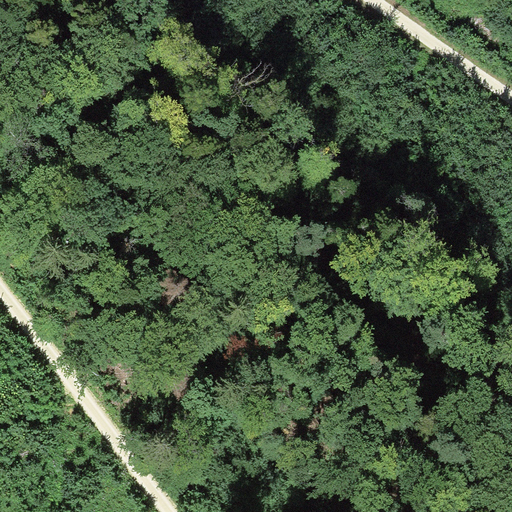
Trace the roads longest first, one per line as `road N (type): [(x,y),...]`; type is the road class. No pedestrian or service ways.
road 1 (track): [(168,511),(0,292)]
road 2 (track): [(369,0),(511,93)]
